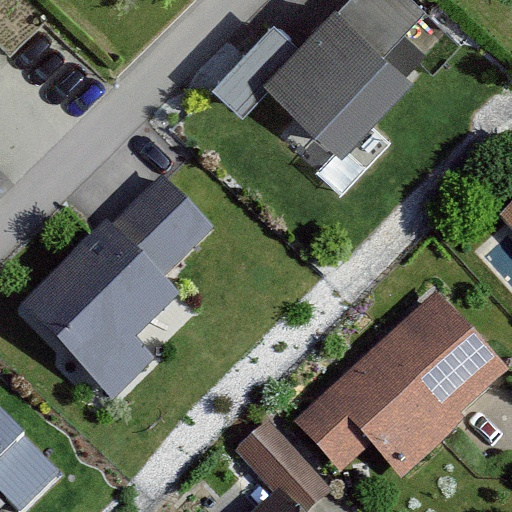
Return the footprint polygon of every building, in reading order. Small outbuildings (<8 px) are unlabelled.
[(426,71),(349,0),(340,0),(272,72),(353,148),(426,71)] [(169,174),(119,221),(171,274),(220,227),(169,174)] [(119,221),(28,306),(113,397),(161,352),(143,333),(186,293),(171,274),(119,221)] [(511,368),(511,366),(435,288),(299,421),(345,467),(372,441),(404,474),(511,368)] [(28,511),(78,462),(0,385),(0,487),(24,511),(28,511)] [(242,451),(280,494),(305,472),(268,429),(242,451)] [(297,511),(280,494),(259,511),(297,511)]
